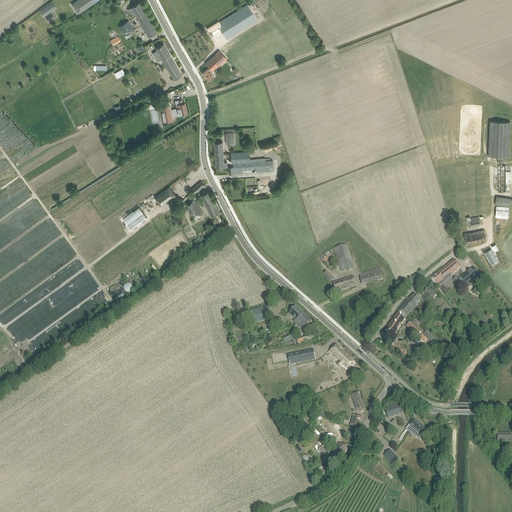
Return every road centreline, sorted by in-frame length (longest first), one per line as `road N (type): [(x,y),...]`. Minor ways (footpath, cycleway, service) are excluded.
road 1 (tertiary): [(361,354),(257,263),(235,229),(202,163),(198,89),(149,0)]
road 2 (unclassified): [(274,511),(335,478),(393,382)]
road 3 (residential): [(361,354),(414,286),(459,253)]
road 4 (track): [(200,98),(321,51)]
road 5 (tertiary): [(511,412),(436,411),(393,382)]
